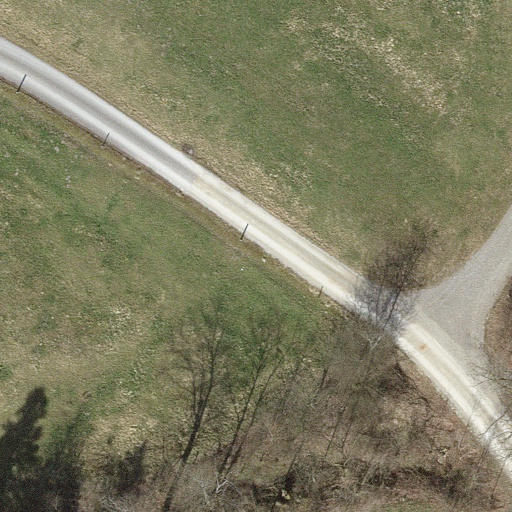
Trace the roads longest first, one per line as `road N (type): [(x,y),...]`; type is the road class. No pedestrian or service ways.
road 1 (track): [(0,56),(197,181),(382,313),(429,350),(511,454)]
road 2 (track): [(429,350),(511,238)]
